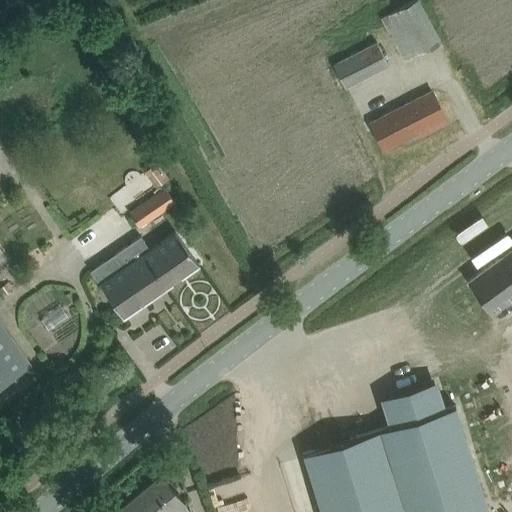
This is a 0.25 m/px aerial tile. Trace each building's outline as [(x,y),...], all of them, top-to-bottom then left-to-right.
[(344,0),(340,2),(344,13),(362,6),(359,0),(344,0)] [(412,0),(381,16),(395,43),(404,60),(440,42),(431,24),(418,0),(412,0)] [(332,62),(344,87),(388,64),(375,41),(332,62)] [(383,149),(417,132),(420,136),(448,121),(432,90),(369,122),(383,149)] [(172,154),(158,164),(169,181),(183,171),(172,154)] [(127,200),(139,198),(136,183),(125,185),(127,200)] [(165,186),(129,211),(140,226),(175,202),(165,186)] [(90,271),(122,317),(198,264),(174,231),(149,249),(139,236),(90,271)] [(511,247),(467,280),(490,313),(511,296),(511,247)] [(470,317),(444,336),(451,346),(478,327),(470,317)] [(0,323),(0,387),(30,366),(0,323)] [(302,453),(320,511),(488,511),(455,405),(441,409),(434,384),(384,400),(392,425),(302,453)] [(190,511),(160,476),(134,497),(137,500),(126,509),(123,506),(122,507),(126,511),(190,511)]
